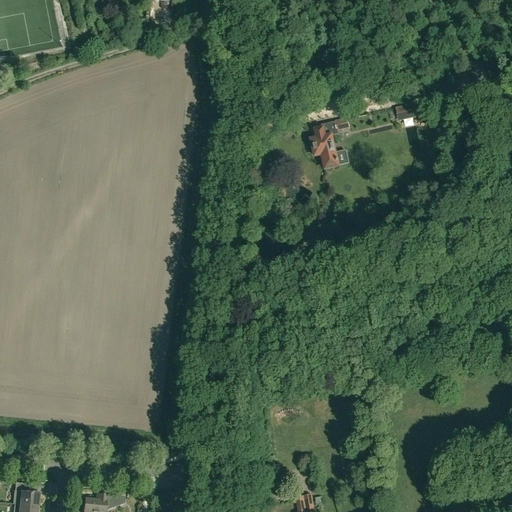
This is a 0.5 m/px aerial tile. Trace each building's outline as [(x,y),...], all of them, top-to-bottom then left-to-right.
[(346,83),(351,104),(373,100),(368,79),(346,83)] [(392,96),(400,94),(398,88),(390,90),(392,96)] [(375,118),(383,116),(381,103),(373,105),(375,118)] [(397,109),(399,122),(421,118),(418,104),(397,109)] [(323,127),(323,128),(315,130),(317,139),(311,141),(315,157),(322,155),(326,170),(345,165),(347,163),(348,159),(347,156),(345,153),(342,151),(335,153),(331,137),(339,135),(339,133),(351,130),(348,119),(323,127)] [(428,125),(408,126),(409,137),(429,135),(428,125)] [(14,492),(13,505),(15,505),(39,507),(40,494),(29,493),(29,485),(16,483),(15,492),(14,492)] [(106,511),(107,510),(125,504),(126,498),(101,495),(100,501),(87,500),(85,511),(106,511)] [(296,498),(298,511),(317,511),(317,509),(315,509),(312,495),(296,498)] [(315,499),(317,507),(320,506),(320,511),(324,511),(324,505),(322,497),(315,499)]
